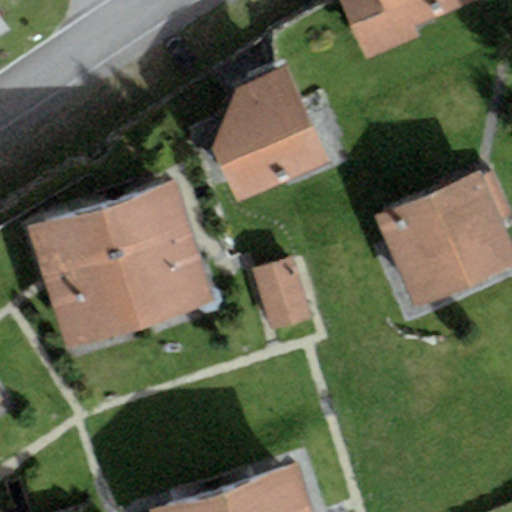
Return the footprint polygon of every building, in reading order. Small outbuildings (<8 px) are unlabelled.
[(337,0),(364,60),(416,38),(411,28),(474,0),(337,0)] [(288,65),(237,87),(211,150),(235,205),(330,165),(288,65)] [(511,254),(478,173),(377,216),(415,307),(511,266),(511,254)] [(178,185),(33,230),(69,348),(215,303),(178,185)] [(295,258),(255,268),(269,327),(309,317),(295,258)] [(313,511),(299,465),(150,511),(313,511)]
